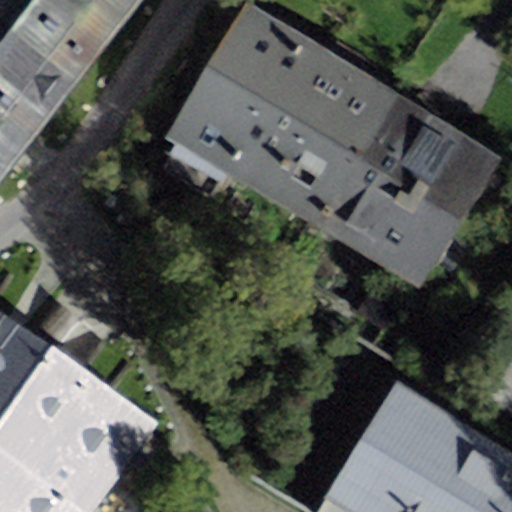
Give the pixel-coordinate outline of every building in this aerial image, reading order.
[(0,0),(0,174),(21,147),(133,0),(0,0)] [(164,134),(318,228),(399,96),(245,2),(164,134)] [(499,156),(399,96),(318,228),(418,289),(499,156)] [(12,322),(0,313),(0,511),(92,511),(156,424),(12,322)] [(511,511),(511,452),(397,383),(327,498),(351,511),(511,511)]
